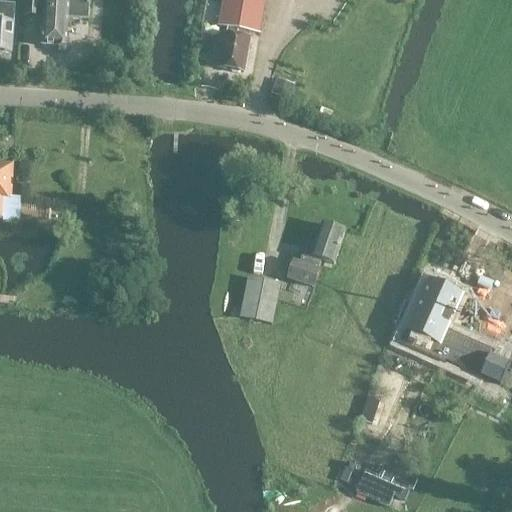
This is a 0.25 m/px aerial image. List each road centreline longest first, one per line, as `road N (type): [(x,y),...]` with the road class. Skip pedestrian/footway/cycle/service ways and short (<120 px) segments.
road 1 (unclassified): [(511,231),(355,157),(253,122),(0,98)]
road 2 (track): [(253,122),(272,33),(311,0)]
